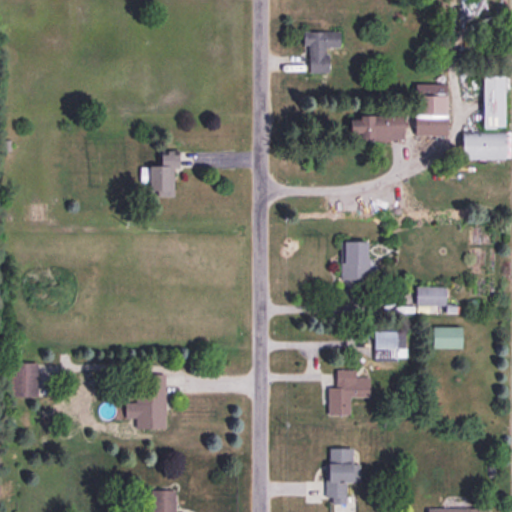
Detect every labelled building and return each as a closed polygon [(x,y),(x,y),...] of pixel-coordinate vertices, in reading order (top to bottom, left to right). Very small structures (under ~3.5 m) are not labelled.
[(303,31),(304,72),(324,72),(323,47),(338,47),(338,31),(303,31)] [(504,159),(503,129),(500,129),(499,75),(477,76),(478,131),(456,131),(456,159),(504,159)] [(409,135),(442,135),(442,83),(409,83),(409,135)] [(399,115),(341,115),(341,139),(399,139),(399,115)] [(142,194),(171,195),(172,153),(155,153),(154,165),(142,165),(142,194)] [(366,280),(366,241),(338,241),(338,280),(366,280)] [(412,305),(442,305),(442,286),(412,286),(412,305)] [(428,348),(458,348),(458,326),(428,326),(428,348)] [(404,330),(371,330),(371,360),(404,360),(404,330)] [(34,397),(34,363),(8,363),(8,397),(34,397)] [(324,386),(324,413),(347,413),(347,395),(357,395),(357,369),(333,369),(333,386),(324,386)] [(132,428),(161,428),(162,374),(139,374),(139,390),(132,390),(131,403),(120,403),(120,418),(132,418),(132,428)] [(349,448),(323,448),(323,502),(343,502),(343,482),(349,482),(349,448)] [(170,511),(171,490),(148,489),(147,511),(170,511)]
